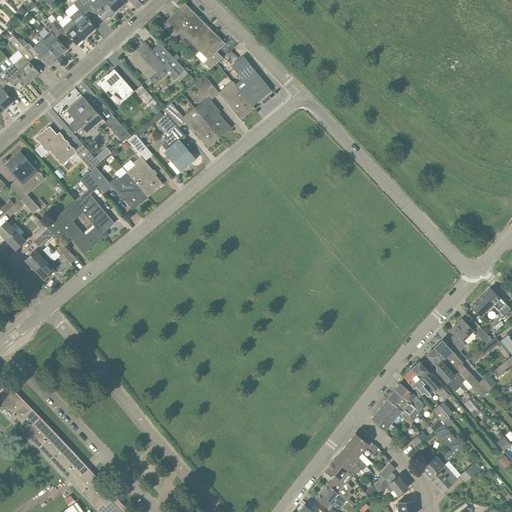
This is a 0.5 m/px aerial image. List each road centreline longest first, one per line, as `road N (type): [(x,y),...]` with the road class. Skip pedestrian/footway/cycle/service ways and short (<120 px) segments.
road 1 (tertiary): [(49,309),(305,96)]
road 2 (residential): [(222,511),(49,309)]
road 3 (tertiary): [(476,273),(305,96)]
road 4 (residential): [(0,142),(162,0)]
road 5 (residential): [(162,511),(17,357)]
road 6 (residential): [(356,418),(476,273)]
road 7 (residential): [(305,96),(210,0)]
road 8 (residential): [(432,511),(424,488),(356,418)]
